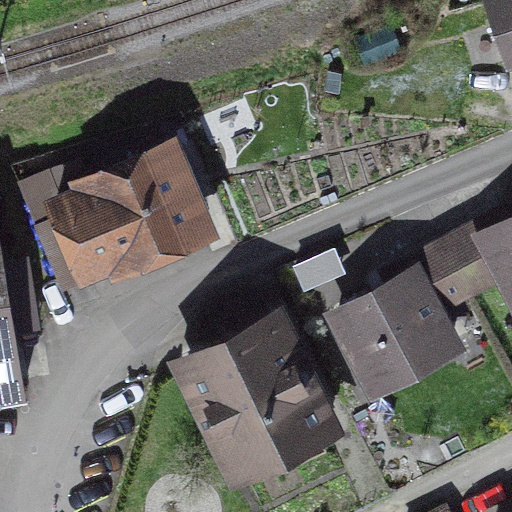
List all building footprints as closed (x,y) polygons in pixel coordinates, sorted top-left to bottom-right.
[(511,0),(494,0),(511,51),(511,50),(511,0)] [(167,147),(56,194),(47,173),(18,184),(58,279),(198,221),(167,147)] [(480,217),(442,237),(468,289),(503,270),(511,286),(511,217),(487,230),(480,217)] [(433,307),(468,289),(442,237),(402,258),(409,271),(336,309),(374,380),(451,340),(433,307)] [(0,394),(21,392),(0,262),(0,394)] [(213,344),(177,362),(227,466),(322,420),(258,287),(200,316),(213,344)] [(208,511),(200,496),(168,511),(208,511)] [(448,511),(443,502),(424,511),(448,511)]
